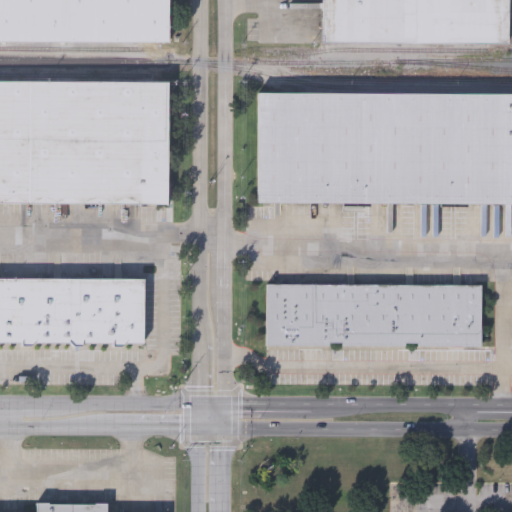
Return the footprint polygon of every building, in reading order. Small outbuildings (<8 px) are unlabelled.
[(168,0),(168,42),(0,41),(0,0),(168,0)] [(505,0),(505,44),(320,43),(320,0),(505,0)] [(167,207),(0,206),(0,83),(168,84),(167,207)] [(256,94),(511,95),(511,206),(256,205),(256,94)] [(143,348),(0,346),(0,281),(144,283),(143,348)] [(265,285),(479,286),(479,347),(265,346),(265,285)]
